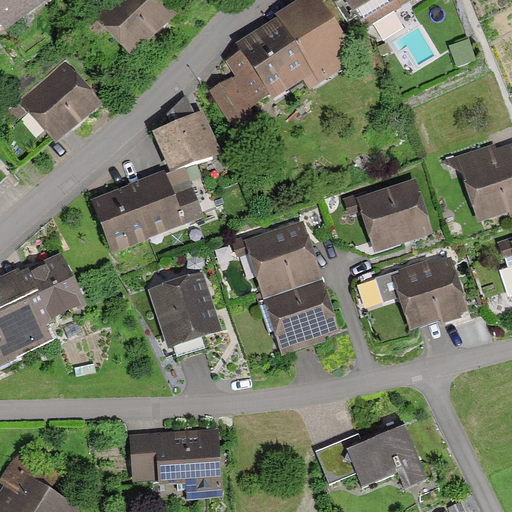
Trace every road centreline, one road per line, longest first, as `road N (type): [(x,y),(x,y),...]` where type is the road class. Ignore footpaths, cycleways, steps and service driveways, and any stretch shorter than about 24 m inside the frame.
road 1 (residential): [(511,344),(217,407),(0,410)]
road 2 (residential): [(0,237),(78,173),(251,0)]
